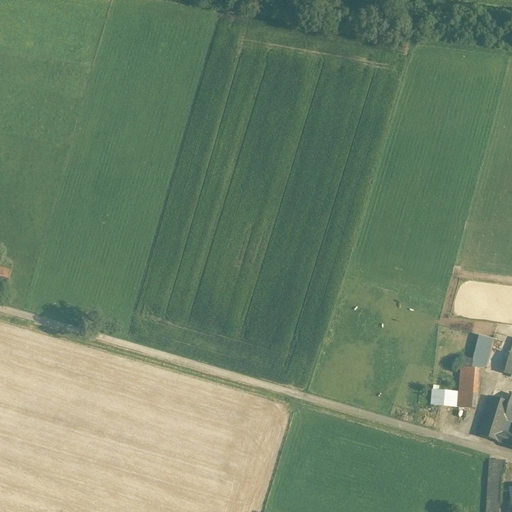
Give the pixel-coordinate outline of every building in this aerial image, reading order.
[(0,265),(0,277),(8,280),(11,269),(0,265)] [(494,340),(480,336),(474,360),(464,358),(462,368),(479,369),(486,369),(494,340)] [(479,369),(462,368),(460,392),(459,408),(476,409),(479,369)] [(459,408),(460,392),(437,390),(436,406),(459,408)] [(510,403),(493,397),(480,436),(499,442),(503,428),(506,418),(508,411),(511,403),(510,403)] [(508,429),(503,428),(499,442),(504,444),(506,436),(508,429)] [(506,462),(490,461),(489,472),(490,472),(502,473),(505,473),(506,462)] [(502,473),(490,472),(489,490),(501,491),(502,473)] [(501,491),(489,490),(489,498),(501,499),(501,491)] [(501,499),(489,498),(489,509),(500,510),(501,499)]
